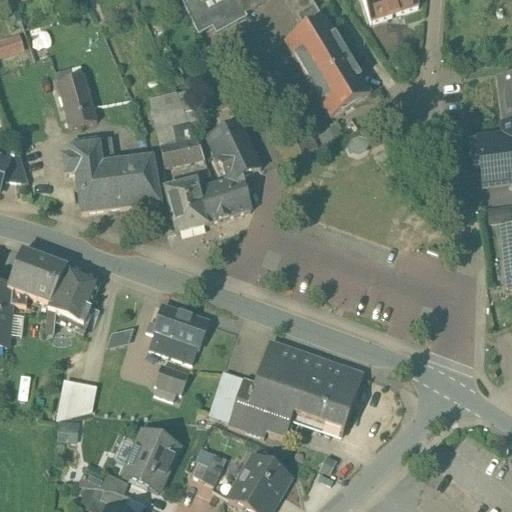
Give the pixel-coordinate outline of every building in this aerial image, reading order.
[(195,0),(190,0),(182,5),(197,38),(212,30),(195,0)] [(323,23),(308,0),(195,0),(212,30),(216,37),(246,20),(244,16),(273,0),(283,0),(304,34),(284,46),(330,122),(369,98),(324,23),(323,23)] [(364,0),(372,22),(417,6),(415,0),(364,0)] [(0,60),(24,53),(19,36),(0,41),(0,60)] [(82,80),(55,88),(69,134),(96,127),(82,80)] [(511,81),(494,84),(500,130),(511,128),(511,81)] [(173,97),(148,103),(158,152),(175,148),(171,130),(186,127),(173,97)] [(147,139),(139,122),(133,125),(140,142),(147,139)] [(186,127),(171,130),(175,148),(193,144),(186,127)] [(511,128),(500,130),(506,173),(496,174),(499,193),(511,191),(511,128)] [(240,129),(208,144),(227,185),(240,181),(260,172),(240,129)] [(114,169),(99,171),(96,146),(95,143),(71,147),(70,147),(72,161),(62,163),(64,180),(75,179),(81,219),(158,209),(158,207),(158,208),(150,164),(114,169)] [(110,144),(96,146),(99,171),(114,169),(110,144)] [(175,148),(158,152),(163,173),(203,165),(193,144),(175,148)] [(0,188),(1,185),(9,160),(0,157),(0,188)] [(18,162),(9,160),(1,185),(25,187),(18,162)] [(227,185),(196,193),(206,229),(250,215),(240,181),(227,185)] [(194,185),(163,194),(175,237),(206,229),(196,193),(194,185)] [(511,221),(499,224),(507,290),(511,289),(511,221)] [(0,351),(7,352),(9,334),(11,307),(30,309),(30,300),(53,309),(67,272),(21,255),(9,291),(0,289),(0,351)] [(53,309),(52,311),(30,309),(11,307),(9,334),(55,337),(59,319),(97,339),(100,337),(103,316),(89,311),(99,287),(67,272),(53,309)] [(206,326),(161,310),(155,329),(150,327),(147,336),(153,338),(148,353),(190,368),(195,353),(197,353),(206,326)] [(308,362),(269,348),(257,388),(295,402),(298,393),(297,393),(308,362)] [(355,378),(308,362),(297,393),(298,393),(295,402),(257,388),(242,383),(229,421),(231,422),(247,427),(249,420),(269,427),(271,428),(271,429),(272,430),(273,428),(278,430),(287,431),(289,424),(312,432),(323,402),(345,410),(355,378)] [(187,381),(161,371),(154,390),(157,392),(175,398),(180,400),(187,381)] [(242,383),(224,377),(209,422),(229,429),(231,422),(229,421),(242,383)] [(58,427),(93,420),(98,390),(65,384),(58,427)] [(175,398),(157,392),(154,400),(172,406),(175,398)] [(269,427),(249,420),(247,427),(231,422),(229,429),(228,432),(263,444),(269,427)] [(179,452),(142,435),(121,481),(157,498),(179,452)] [(273,511),(290,474),(250,457),(237,486),(219,478),(214,491),(212,490),(210,495),(247,511),(273,511)] [(225,464),(212,458),(206,471),(207,471),(201,485),(212,490),(214,491),(219,478),(225,464)] [(206,471),(197,467),(191,481),(201,485),(207,471),(206,471)] [(127,489),(102,477),(95,494),(104,495),(114,496),(122,500),(127,489)] [(122,500),(114,496),(104,495),(99,505),(115,511),(116,511),(122,511),(127,502),(122,500)]
